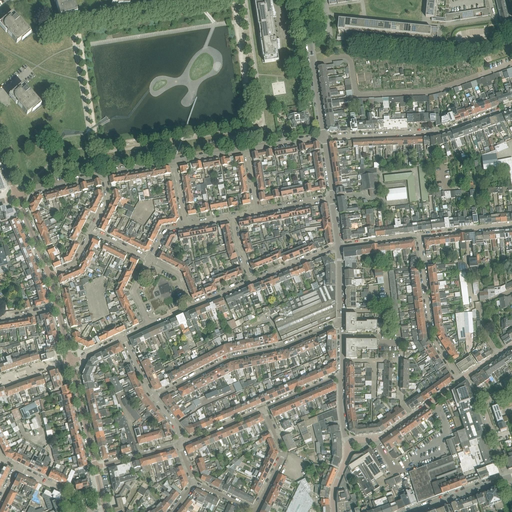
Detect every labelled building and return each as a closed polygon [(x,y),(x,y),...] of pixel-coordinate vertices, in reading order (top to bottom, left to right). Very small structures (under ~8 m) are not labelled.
[(53,0),(55,3),(55,2),(60,16),(65,15),(66,14),(65,14),(65,13),(76,11),(77,11),(76,10),(73,0),(53,0)] [(279,61),(278,52),(278,50),(280,50),(280,39),(276,40),(274,28),(273,17),(276,17),(271,0),(253,0),(258,31),(263,63),(265,63),(279,61)] [(496,0),(499,10),(506,8),(504,0),(496,0)] [(489,8),(486,9),(467,11),(468,19),(476,18),(476,17),(476,13),(482,12),(482,16),(482,17),(491,16),(489,8)] [(509,20),(506,8),(499,10),(498,10),(501,22),(509,20),(509,21),(509,20)] [(446,22),(445,18),(436,17),(437,12),(426,11),(426,16),(425,16),(425,17),(426,17),(432,18),(432,19),(432,21),(446,22)] [(445,15),(445,18),(446,22),(454,21),(454,20),(454,17),(460,16),(460,20),(468,19),(467,11),(453,14),(448,14),(445,15)] [(8,16),(4,19),(0,22),(0,26),(6,33),(7,32),(16,43),(21,39),(20,38),(29,32),(30,32),(29,31),(19,20),(16,17),(17,17),(12,12),(8,16)] [(438,28),(431,27),(430,39),(429,46),(429,49),(436,50),(437,41),(436,41),(436,42),(433,41),(433,35),(437,35),(438,35),(438,28)] [(333,64),(318,67),(319,73),(327,72),(326,69),(333,68),(332,68),(334,67),(337,67),(340,67),(339,64),(339,61),(333,62),(333,64)] [(10,94),(9,96),(16,104),(17,104),(27,115),(31,111),(31,110),(30,110),(39,104),(40,103),(39,102),(29,91),(29,92),(26,89),(27,88),(25,86),(23,83),(10,94)] [(497,98),(500,106),(504,104),(503,101),(502,101),(502,100),(501,97),(499,90),(497,84),(494,85),(496,93),(497,93),(497,94),(496,94),(497,98)] [(499,90),(501,97),(502,100),(502,101),(503,101),(504,104),(508,103),(509,103),(509,102),(506,95),(505,95),(503,96),(502,93),(503,93),(502,89),(499,90)] [(493,91),(490,93),(493,99),(492,100),(494,104),(495,104),(496,107),(500,106),(497,98),(495,99),(494,96),(495,95),(493,91)] [(490,92),(486,94),(487,97),(491,109),(496,107),(495,104),(494,104),(492,100),(493,99),(490,93),(490,92)] [(480,100),(478,101),(479,104),(478,105),(481,112),(487,110),(481,94),(481,93),(478,94),(480,100)] [(487,110),(491,109),(487,97),(486,98),(484,93),(481,94),(487,110)] [(324,106),(348,102),(353,101),(353,99),(352,96),(347,97),(347,100),(344,100),(331,101),(331,99),(323,100),(324,106)] [(469,117),(473,115),(470,107),(468,108),(467,105),(468,105),(466,101),(465,98),(462,99),(463,102),(469,117)] [(474,106),(472,99),(471,98),(469,99),(470,103),(469,104),(470,107),(473,115),(477,114),(476,110),(475,110),(474,106)] [(475,98),(472,99),(474,106),(475,110),(476,110),(477,114),(481,112),(478,105),(477,101),(476,101),(475,98)] [(456,100),(454,101),(456,107),(458,112),(457,112),(459,116),(460,116),(461,119),(464,118),(460,107),(459,108),(456,100)] [(348,102),(324,106),(324,111),(333,110),(332,107),(349,105),(348,102)] [(447,108),(449,115),(447,115),(450,123),(455,121),(451,109),(449,105),(448,106),(447,106),(447,107),(447,108)] [(367,130),(365,122),(363,107),(358,108),(360,117),(361,116),(362,123),(356,123),(358,131),(367,130)] [(456,107),(451,109),(455,121),(461,119),(460,116),(459,116),(457,112),(458,112),(456,107)] [(508,112),(502,114),(507,123),(511,121),(508,112)] [(302,114),(299,114),(301,123),(305,122),(306,126),(310,126),(309,122),(309,121),(308,115),(306,115),(306,113),(302,113),(302,114)] [(343,114),(325,116),(326,122),(334,121),(334,120),(338,120),(339,119),(338,117),(343,117),(343,116),(345,116),(345,113),(344,114),(343,114)] [(369,122),(365,122),(367,130),(374,130),(371,113),(368,113),(369,122)] [(288,115),(288,119),(291,119),(292,124),(293,128),(297,128),(296,123),(301,123),(299,114),(296,115),(296,114),(288,115)] [(501,114),(497,116),(500,123),(502,127),(504,132),(505,131),(506,133),(508,132),(507,130),(503,123),(505,122),(501,114)] [(450,123),(447,115),(441,117),(442,125),(448,124),(450,123)] [(493,117),(496,125),(497,127),(497,126),(500,133),(503,132),(501,128),(502,127),(500,123),(497,116),(496,116),(493,117)] [(493,117),(489,119),(492,127),(494,130),(496,135),(498,134),(495,127),(497,127),(496,125),(493,117)] [(489,119),(484,120),(487,129),(490,135),(492,134),(491,131),(494,130),(492,127),(489,119)] [(480,122),(479,122),(482,130),(483,130),(485,129),(488,137),(490,136),(490,135),(487,129),(484,120),(480,122)] [(479,122),(475,124),(480,139),(481,141),(484,140),(483,138),(480,131),(482,130),(479,122)] [(475,124),(471,125),(474,133),(475,133),(478,139),(480,139),(475,124)] [(467,127),(466,127),(469,135),(470,135),(471,134),(475,146),(476,145),(478,145),(474,133),(471,125),(467,127)] [(466,127),(461,129),(464,137),(468,147),(470,146),(468,143),(469,143),(467,136),(469,135),(466,127)] [(460,129),(456,131),(462,146),(465,145),(462,138),(464,137),(461,129),(460,129)] [(452,132),(458,148),(462,146),(456,131),(455,131),(452,132)] [(446,134),(449,142),(450,142),(452,141),(453,145),(452,146),(454,150),(455,150),(458,149),(457,148),(455,140),(452,132),(446,134)] [(442,135),(441,135),(444,144),(447,152),(450,151),(447,143),(449,142),(446,134),(442,135)] [(438,141),(436,142),(437,146),(438,146),(440,146),(444,144),(441,135),(436,136),(438,141)] [(434,136),(430,137),(431,149),(437,146),(436,142),(438,141),(436,136),(435,136),(434,136)] [(309,144),(310,148),(310,151),(320,149),(319,143),(309,144)] [(302,155),(302,152),(306,152),(306,149),(310,148),(309,144),(299,146),(301,152),(299,153),(300,155),(302,155)] [(280,149),(275,150),(276,157),(280,156),(281,158),(280,159),(281,167),(283,167),(280,149)] [(272,150),(262,152),(263,156),(267,155),(267,158),(272,157),(273,161),(275,160),(274,157),(273,157),(272,151),(272,150)] [(497,160),(496,154),(495,151),(491,152),(486,154),(482,155),(482,156),(484,170),(497,167),(499,167),(497,161),(497,160)] [(262,152),(252,153),(253,155),(253,160),(254,164),(261,163),(261,159),(259,159),(258,156),(263,156),(262,152)] [(239,164),(244,163),(243,155),(235,156),(236,161),(238,161),(239,164)] [(230,157),(221,158),(222,166),(228,165),(227,163),(231,162),(233,163),(232,157),(230,157)] [(41,158),(36,163),(41,168),(46,164),(41,158)] [(192,163),(190,164),(192,175),(194,175),(193,169),(193,168),(197,168),(197,170),(202,169),(201,162),(192,163)] [(188,169),(187,164),(180,165),(181,174),(187,173),(186,169),(188,169)] [(170,167),(163,168),(164,175),(171,174),(170,169),(170,167)] [(163,168),(156,169),(157,176),(163,175),(163,176),(164,176),(164,175),(163,168)] [(129,174),(124,175),(125,182),(128,182),(129,183),(130,190),(132,190),(131,186),(129,174)] [(362,186),(363,191),(369,190),(375,189),(373,174),(364,175),(360,176),(361,180),(362,186)] [(110,177),(111,184),(117,183),(117,184),(118,184),(117,176),(110,177)] [(100,179),(90,182),(91,186),(96,185),(96,187),(102,186),(100,179)] [(320,186),(315,187),(316,191),(326,189),(324,179),(321,180),(322,182),(319,183),(320,186)] [(298,181),(296,181),(298,194),(304,193),(303,186),(302,186),(299,186),(298,181)] [(306,182),(303,183),(304,186),(305,186),(306,193),(316,191),(315,187),(311,188),(311,185),(306,185),(306,182)] [(196,185),(184,187),(185,193),(192,191),(192,188),(196,187),(197,191),(202,190),(201,184),(196,185)] [(74,194),(82,192),(81,188),(80,185),(78,186),(78,185),(72,186),(74,194)] [(273,194),(269,195),(270,200),(279,198),(278,191),(279,191),(279,187),(276,188),(277,191),(274,192),(273,192),(273,194)] [(63,197),(67,196),(68,198),(68,200),(70,200),(67,188),(64,188),(63,189),(61,189),(63,197)] [(162,191),(162,193),(165,193),(165,192),(167,192),(167,196),(168,197),(175,196),(175,195),(174,189),(167,190),(162,191)] [(266,190),(258,191),(260,201),(270,200),(269,195),(265,196),(264,193),(267,193),(266,193),(269,192),(268,189),(266,190)] [(119,190),(112,191),(114,198),(120,197),(121,197),(121,196),(120,196),(119,190)] [(55,191),(50,192),(52,200),(55,199),(57,203),(59,203),(55,191)] [(92,200),(93,200),(100,204),(103,197),(102,191),(95,192),(96,196),(94,198),(93,198),(92,200)] [(32,201),(32,202),(39,205),(39,204),(42,199),(43,199),(42,196),(41,196),(40,195),(36,196),(35,198),(34,198),(32,201)] [(242,199),(243,205),(250,203),(249,195),(244,196),(244,199),(242,199)] [(162,199),(153,201),(154,206),(169,204),(176,203),(175,197),(175,196),(168,197),(168,198),(169,203),(168,203),(168,202),(164,202),(162,203),(162,199)] [(223,201),(222,199),(222,196),(220,196),(222,209),(228,208),(226,200),(223,201)] [(112,201),(112,203),(118,206),(122,208),(123,206),(121,205),(121,204),(119,203),(121,199),(121,197),(120,197),(114,198),(114,199),(112,201)] [(233,199),(228,200),(230,207),(238,206),(237,200),(233,201),(233,199)] [(93,200),(92,203),(90,202),(87,201),(87,203),(98,209),(100,204),(93,200)] [(31,202),(30,205),(31,206),(30,208),(32,212),(33,212),(33,213),(37,212),(36,211),(39,206),(39,205),(32,202),(31,202)] [(95,214),(98,209),(87,203),(86,205),(88,206),(90,207),(88,210),(91,211),(95,214)] [(112,203),(108,209),(116,213),(116,212),(115,211),(118,206),(112,203)] [(170,209),(169,210),(169,211),(171,210),(172,211),(178,210),(176,203),(169,204),(170,209)] [(347,203),(338,204),(339,208),(340,214),(341,213),(358,211),(358,207),(358,206),(347,207),(347,203)] [(200,207),(201,213),(209,211),(208,204),(203,204),(203,207),(200,207)] [(328,204),(321,205),(322,209),(321,209),(321,212),(329,211),(328,204)] [(125,205),(124,209),(128,211),(133,213),(135,209),(125,205)] [(83,210),(81,213),(88,216),(91,211),(88,210),(84,208),(80,206),(79,208),(81,209),(83,210)] [(192,206),(187,207),(189,215),(196,214),(195,208),(193,209),(192,206)] [(2,215),(0,215),(0,221),(17,217),(14,210),(12,210),(9,210),(9,209),(5,209),(5,207),(0,208),(2,215)] [(309,207),(302,209),(304,216),(307,216),(307,215),(311,214),(309,207)] [(108,209),(105,216),(111,219),(111,218),(114,213),(115,214),(116,213),(108,209)] [(485,224),(492,224),(491,216),(486,216),(485,209),(483,210),(485,224)] [(41,212),(33,215),(35,220),(42,217),(41,214),(42,213),(45,212),(44,210),(41,212)] [(179,218),(178,210),(172,211),(172,214),(171,216),(178,220),(179,218)] [(366,211),(362,211),(363,219),(366,218),(367,222),(367,225),(367,228),(374,228),(373,218),(373,210),(366,211)] [(86,221),(88,216),(81,213),(80,217),(78,216),(78,215),(76,214),(75,215),(86,221)] [(161,214),(159,214),(159,218),(161,218),(162,225),(167,224),(166,218),(166,217),(161,218),(161,214)] [(76,223),(83,227),(86,221),(75,215),(74,217),(76,219),(78,219),(76,223)] [(105,216),(102,223),(109,226),(109,225),(108,225),(111,219),(105,216)] [(170,217),(166,218),(167,224),(176,223),(178,220),(171,216),(170,217)] [(155,217),(153,221),(156,222),(154,226),(160,229),(162,225),(161,218),(159,218),(158,218),(158,219),(155,217)] [(260,217),(253,218),(254,225),(258,224),(258,225),(261,225),(261,224),(260,217)] [(113,228),(110,235),(115,237),(121,226),(123,222),(124,219),(123,218),(121,221),(119,225),(117,228),(116,229),(113,228)] [(253,218),(246,219),(247,227),(251,226),(250,226),(254,225),(253,218)] [(19,223),(17,219),(9,221),(10,223),(4,226),(5,229),(19,223)] [(244,228),(247,227),(246,219),(239,221),(240,227),(244,227),(244,228)] [(39,231),(46,228),(51,226),(49,220),(48,221),(37,225),(39,231)] [(5,229),(2,230),(4,233),(13,229),(13,231),(21,228),(21,227),(20,225),(19,223),(5,229)] [(80,233),(83,228),(83,227),(76,223),(76,224),(74,227),(72,227),(70,225),(69,227),(80,233)] [(109,226),(102,223),(98,229),(105,232),(107,227),(108,227),(109,226)] [(223,235),(223,236),(231,235),(229,223),(220,224),(222,229),(223,229),(224,235),(223,235)] [(121,240),(124,233),(120,231),(121,229),(122,227),(121,226),(115,237),(121,240)] [(124,233),(121,240),(127,243),(132,232),(134,228),(131,226),(129,230),(128,229),(125,234),(124,233)] [(157,236),(160,229),(154,226),(151,232),(150,231),(149,232),(157,236)] [(70,230),(72,231),(71,234),(78,238),(80,233),(69,227),(68,229),(70,230)] [(14,233),(9,235),(10,238),(23,233),(22,232),(21,229),(21,228),(13,231),(14,233)] [(46,228),(39,231),(40,231),(40,232),(41,235),(42,236),(53,232),(52,230),(50,231),(50,232),(48,233),(46,228)] [(374,228),(367,228),(362,229),(363,235),(368,234),(368,238),(375,237),(374,228)] [(324,235),(325,238),(333,237),(332,230),(325,231),(326,234),(324,235)] [(53,232),(42,236),(44,242),(51,239),(49,235),(54,234),(53,232)] [(132,232),(127,243),(132,246),(135,239),(132,237),(134,234),(134,233),(132,232)] [(157,236),(149,232),(149,233),(150,233),(147,239),(153,242),(157,236)] [(23,233),(10,238),(11,241),(13,240),(14,242),(25,238),(23,233)] [(169,234),(166,240),(172,243),(172,242),(174,239),(176,238),(175,233),(169,234)] [(468,234),(467,234),(468,241),(472,241),(474,254),(477,254),(476,250),(477,249),(476,246),(476,241),(475,233),(468,234)] [(483,233),(475,233),(476,241),(476,246),(484,246),(483,233)] [(459,235),(460,247),(461,256),(461,257),(465,257),(465,255),(467,255),(466,241),(468,241),(467,234),(465,234),(459,235)] [(225,238),(226,243),(233,242),(231,235),(223,236),(224,238),(225,238)] [(250,238),(242,240),(244,247),(252,245),(251,241),(256,239),(255,237),(250,238)] [(325,238),(314,240),(315,242),(318,242),(318,243),(323,242),(323,241),(327,241),(327,245),(329,245),(334,244),(333,237),(325,238)] [(25,239),(25,238),(14,242),(15,245),(13,245),(14,248),(18,247),(27,243),(26,241),(25,239)] [(94,238),(90,246),(93,248),(95,244),(98,246),(101,241),(94,238)] [(50,247),(54,246),(51,239),(44,242),(46,247),(50,245),(50,247)] [(132,246),(138,249),(141,244),(141,242),(135,239),(132,246)] [(166,240),(163,246),(169,249),(171,245),(172,245),(173,243),(172,242),(172,243),(166,240)] [(75,242),(73,241),(71,244),(69,244),(67,242),(66,244),(77,250),(78,248),(79,245),(80,245),(75,242)] [(142,244),(141,244),(138,249),(145,252),(149,251),(153,244),(147,241),(146,243),(142,244)] [(302,241),(300,242),(305,254),(310,252),(306,242),(306,241),(303,243),(302,241)] [(309,241),(306,242),(310,252),(316,249),(314,243),(310,244),(309,241)] [(226,243),(227,250),(228,252),(234,250),(234,249),(233,242),(226,243)] [(69,248),(68,251),(75,255),(77,250),(66,244),(65,246),(68,247),(69,248)] [(105,244),(102,250),(105,252),(103,256),(105,257),(111,246),(105,244)] [(252,245),(244,247),(246,253),(253,251),(258,250),(259,250),(258,247),(253,249),(252,245)] [(372,254),(373,262),(379,262),(378,253),(381,252),(380,245),(371,246),(372,254)] [(92,252),(93,248),(90,246),(86,254),(90,256),(92,257),(94,253),(92,252)] [(111,246),(105,257),(107,258),(108,255),(109,254),(112,255),(114,252),(116,253),(117,249),(116,249),(111,246)] [(292,246),(290,247),(295,258),(300,256),(297,249),(293,251),(292,249),(293,248),(292,246)] [(54,247),(47,250),(51,259),(55,257),(53,253),(56,252),(54,247)] [(29,248),(21,251),(22,253),(15,256),(16,259),(18,258),(31,253),(29,248)] [(272,254),(270,255),(270,256),(273,262),(278,260),(273,248),(270,249),(272,254)] [(283,258),(282,256),(280,251),(277,252),(275,248),(273,248),(278,260),(283,258)] [(343,257),(357,255),(356,248),(343,249),(343,257)] [(114,252),(112,255),(113,256),(114,256),(117,258),(115,262),(117,263),(122,252),(120,251),(118,250),(117,249),(116,253),(114,252)] [(282,249),(280,250),(280,251),(282,256),(283,258),(285,262),(290,260),(287,253),(284,254),(282,249)] [(228,252),(228,253),(231,260),(237,257),(235,251),(234,250),(228,252)] [(61,254),(65,264),(72,261),(75,255),(68,251),(67,251),(66,253),(67,253),(66,255),(63,256),(62,254),(61,254)] [(162,253),(162,252),(160,251),(157,258),(163,261),(166,255),(162,253)] [(122,252),(117,263),(119,264),(121,260),(124,261),(127,254),(122,252)] [(16,259),(17,262),(21,260),(21,262),(25,260),(33,257),(32,254),(31,253),(18,258),(16,259)] [(93,257),(92,257),(90,256),(86,254),(85,256),(84,258),(83,259),(95,265),(96,263),(93,262),(91,261),(93,257)] [(166,255),(163,261),(169,264),(173,257),(171,256),(170,257),(166,255)] [(273,262),(270,256),(270,255),(267,257),(266,256),(263,257),(266,264),(273,262)] [(357,257),(357,255),(343,257),(344,261),(345,261),(345,271),(354,270),(357,270),(357,262),(356,257),(357,257)] [(326,256),(315,261),(316,263),(323,261),(325,265),(325,267),(326,266),(334,264),(334,263),(335,263),(335,262),(326,256)] [(21,262),(22,264),(21,264),(22,267),(35,262),(33,257),(25,260),(21,262)] [(55,257),(51,259),(55,268),(61,265),(59,260),(56,261),(55,257)] [(139,260),(132,257),(130,262),(133,263),(131,267),(134,269),(139,260)] [(173,257),(169,264),(175,267),(178,261),(174,259),(175,258),(173,257)] [(266,264),(263,257),(260,258),(260,259),(257,261),(260,267),(266,264)] [(411,268),(418,267),(417,258),(411,259),(411,260),(410,261),(411,268)] [(477,258),(469,259),(470,267),(478,267),(477,258)] [(83,259),(81,264),(87,267),(88,268),(89,264),(94,267),(95,265),(83,259)] [(181,270),(182,271),(187,267),(186,265),(178,261),(175,267),(181,270)] [(253,270),(260,267),(257,261),(254,262),(253,261),(250,262),(253,270)] [(35,262),(22,267),(24,272),(37,267),(37,266),(36,264),(35,262)] [(312,271),(311,268),(309,263),(303,266),(308,279),(311,278),(309,272),(310,272),(312,271)] [(462,263),(458,263),(458,268),(459,273),(465,272),(468,272),(467,265),(462,263)] [(85,272),(87,267),(81,264),(79,268),(82,275),(83,275),(84,276),(86,273),(85,272)] [(306,280),(308,279),(303,266),(298,267),(301,275),(303,274),(306,280)] [(37,267),(24,272),(26,277),(39,272),(37,267)] [(134,269),(131,267),(129,271),(126,270),(124,275),(130,278),(134,269)] [(185,278),(191,275),(189,268),(187,267),(182,271),(182,272),(183,272),(185,278)] [(301,275),(298,267),(293,269),(298,283),(301,282),(299,276),(301,275)] [(81,276),(82,275),(79,268),(72,271),(75,278),(75,277),(81,275),(81,276)] [(223,268),(220,269),(222,274),(225,281),(230,279),(228,273),(228,272),(225,273),(223,268)] [(244,274),(241,268),(234,270),(237,277),(244,274)] [(293,269),(289,271),(291,279),(293,278),(296,284),(298,283),(293,269)] [(218,270),(216,271),(220,283),(225,281),(222,274),(220,275),(218,270)] [(230,279),(237,277),(234,270),(228,273),(230,279)] [(383,277),(382,272),(382,270),(374,271),(375,278),(377,278),(383,277)] [(72,271),(65,274),(68,281),(69,281),(69,280),(75,278),(72,271)] [(289,271),(283,274),(290,289),(292,288),(289,280),(291,279),(289,271)] [(119,272),(117,277),(128,283),(130,278),(124,275),(119,272)] [(67,282),(68,281),(65,274),(58,277),(60,284),(67,281),(67,282)] [(279,275),(278,276),(281,283),(282,283),(283,282),(287,290),(290,289),(283,274),(279,275)] [(191,275),(185,278),(187,285),(200,280),(199,278),(193,280),(191,275)] [(28,282),(29,284),(30,286),(34,284),(35,284),(35,285),(43,283),(41,278),(41,277),(33,280),(28,282)] [(79,282),(77,283),(79,286),(83,285),(89,282),(87,277),(81,280),(81,282),(79,283),(79,282)] [(117,277),(116,279),(118,280),(119,279),(120,280),(118,284),(125,287),(128,283),(117,277)] [(209,279),(207,280),(212,292),(217,290),(215,285),(214,283),(212,278),(209,279)] [(269,279),(268,280),(271,287),(272,287),(274,286),(276,292),(278,296),(281,295),(280,294),(279,291),(273,278),(272,278),(270,279),(269,279)] [(200,280),(187,285),(190,291),(196,289),(195,284),(201,282),(200,280)] [(266,280),(264,281),(269,295),(272,293),(270,290),(272,289),(271,287),(268,280),(266,280)] [(260,283),(259,283),(262,291),(264,290),(267,296),(269,295),(264,281),(262,282),(260,283)] [(158,285),(162,299),(173,295),(169,282),(158,285)] [(31,292),(45,289),(43,283),(35,285),(36,287),(31,289),(31,292)] [(262,291),(259,283),(258,284),(253,286),(256,293),(260,302),(263,301),(259,292),(261,291),(262,291)] [(119,284),(115,292),(117,294),(123,291),(125,287),(118,284),(119,284)] [(253,286),(248,288),(250,295),(254,306),(260,304),(260,302),(256,293),(253,286)] [(324,287),(322,288),(320,289),(313,291),(308,293),(304,295),(299,298),(294,300),(289,302),(284,304),(279,306),(275,308),(269,310),(268,307),(262,309),(263,310),(264,313),(265,315),(270,313),(271,315),(280,311),(282,316),(277,318),(274,321),(283,341),(331,320),(335,318),(336,319),(336,301),(333,294),(335,293),(335,286),(326,286),(324,287)] [(247,288),(242,290),(247,303),(247,304),(249,308),(251,307),(249,302),(247,296),(250,295),(248,288),(247,288)] [(23,289),(20,290),(21,296),(25,309),(30,308),(28,301),(27,297),(25,297),(24,295),(23,289)] [(193,299),(205,294),(203,289),(197,291),(196,289),(190,291),(193,299)] [(247,304),(242,290),(238,292),(241,299),(242,299),(244,305),(247,304)] [(118,298),(114,300),(115,302),(126,296),(123,291),(117,294),(118,298)] [(234,294),(233,294),(234,297),(235,297),(236,300),(240,310),(243,309),(242,306),(239,300),(241,299),(238,292),(234,294)] [(75,293),(63,296),(64,301),(72,299),(71,296),(76,295),(75,293)] [(31,303),(34,302),(47,299),(46,294),(38,296),(38,298),(30,300),(31,303)] [(233,294),(229,296),(232,303),(233,307),(234,309),(235,312),(239,310),(236,301),(235,301),(236,300),(235,297),(234,297),(233,294)] [(116,305),(116,303),(120,301),(121,305),(128,301),(126,296),(115,302),(112,303),(108,305),(109,308),(116,305)] [(229,296),(225,297),(230,311),(234,309),(233,307),(232,303),(229,296)] [(509,297),(508,297),(499,298),(501,309),(510,308),(509,303),(510,303),(509,297)] [(218,300),(224,316),(225,318),(228,317),(226,313),(228,312),(222,298),(218,300)] [(213,302),(216,309),(219,308),(220,311),(218,312),(220,317),(222,316),(224,316),(218,300),(213,302)] [(66,306),(67,312),(74,310),(73,307),(82,305),(83,306),(88,304),(87,301),(78,304),(66,306)] [(119,311),(130,306),(128,301),(121,305),(123,307),(121,308),(119,309),(117,306),(109,310),(110,313),(116,313),(119,311)] [(215,309),(216,309),(213,302),(208,304),(215,319),(215,321),(218,320),(216,316),(217,315),(215,309)] [(208,304),(204,306),(207,313),(209,312),(212,320),(215,319),(208,304)] [(126,314),(133,311),(130,306),(119,311),(120,313),(122,312),(124,311),(126,314)] [(206,313),(207,313),(204,306),(199,308),(204,321),(207,326),(209,326),(204,314),(206,313)] [(195,309),(194,310),(198,317),(200,316),(202,322),(204,321),(199,308),(195,309)] [(79,309),(74,310),(67,312),(68,317),(75,315),(75,312),(79,311),(79,309)] [(197,317),(198,317),(194,310),(189,312),(193,321),(195,326),(200,339),(203,338),(198,325),(196,322),(198,321),(197,318),(197,317)] [(133,311),(126,314),(128,317),(127,317),(128,321),(136,317),(133,311)] [(193,321),(189,312),(184,314),(189,326),(190,331),(191,333),(196,332),(195,329),(194,327),(192,326),(191,322),(193,321)] [(38,323),(52,319),(51,315),(51,313),(50,314),(36,317),(38,323)] [(461,339),(463,339),(465,339),(465,333),(464,313),(455,314),(459,340),(461,339)] [(474,332),(472,318),(472,313),(464,313),(465,333),(474,332)] [(187,327),(189,326),(184,314),(176,318),(180,327),(184,337),(188,335),(187,333),(189,332),(187,327)] [(357,314),(347,314),(346,314),(346,330),(345,330),(345,333),(346,333),(346,334),(348,334),(348,333),(357,333),(357,331),(377,331),(377,333),(377,322),(377,321),(357,321),(357,314)] [(128,321),(130,324),(131,323),(133,327),(139,324),(136,317),(128,321)] [(176,318),(170,321),(173,328),(174,331),(175,332),(179,330),(178,328),(180,327),(176,318)] [(504,337),(501,339),(505,345),(511,341),(506,332),(505,330),(507,329),(507,328),(510,326),(511,325),(511,320),(507,321),(507,318),(506,319),(503,320),(502,321),(502,330),(503,336),(504,337)] [(29,319),(25,319),(25,324),(26,327),(26,330),(29,329),(29,332),(31,332),(32,336),(32,337),(34,337),(32,331),(29,319)] [(38,323),(36,323),(37,325),(41,324),(41,325),(45,324),(46,327),(54,325),(52,319),(38,323)] [(81,319),(69,322),(71,328),(81,325),(82,325),(81,322),(82,321),(81,319)] [(230,331),(237,327),(235,322),(234,320),(227,322),(230,330),(230,331)] [(174,331),(171,332),(170,329),(173,328),(170,321),(164,323),(171,338),(177,336),(175,332),(174,331)] [(114,335),(120,333),(116,326),(114,322),(112,323),(113,325),(114,325),(115,327),(111,329),(114,335)] [(164,323),(160,325),(163,333),(165,332),(168,339),(171,338),(164,323)] [(120,333),(126,330),(123,324),(117,326),(117,325),(116,326),(120,333)] [(46,327),(44,328),(45,331),(46,331),(47,335),(56,333),(54,325),(46,327)] [(163,333),(160,325),(154,328),(157,335),(161,343),(163,349),(166,348),(163,341),(160,334),(162,333),(163,333)] [(268,330),(267,325),(265,326),(265,327),(266,330),(269,344),(273,344),(272,335),(270,336),(268,330)] [(107,339),(112,336),(114,335),(111,329),(109,329),(106,331),(104,327),(102,328),(104,332),(107,339)] [(157,336),(157,335),(154,328),(153,328),(148,331),(156,350),(159,349),(157,345),(158,344),(154,337),(157,336)] [(265,345),(263,337),(261,337),(260,331),(259,328),(256,328),(257,332),(260,346),(265,345)] [(148,331),(142,333),(145,341),(148,339),(154,351),(156,350),(148,331)] [(333,331),(316,338),(318,341),(321,339),(327,336),(336,336),(336,331),(333,331)] [(107,339),(104,332),(103,332),(103,333),(98,336),(101,342),(107,339)] [(229,344),(225,345),(229,353),(231,353),(234,352),(231,338),(230,334),(230,332),(229,332),(227,334),(229,344)] [(47,335),(45,335),(46,341),(57,339),(56,333),(47,335)] [(74,341),(78,342),(78,343),(81,337),(80,337),(79,333),(72,334),(74,341)] [(148,353),(146,349),(147,348),(143,341),(145,341),(142,333),(138,335),(144,349),(146,352),(146,353),(148,353)] [(230,334),(231,338),(234,352),(238,351),(237,343),(236,343),(235,343),(234,337),(233,337),(232,334),(230,334)] [(144,353),(146,352),(144,349),(138,335),(134,337),(137,344),(139,343),(142,350),(144,353)] [(87,340),(81,337),(78,343),(85,346),(87,340)] [(130,339),(136,353),(139,352),(137,349),(139,348),(137,344),(134,337),(130,339)] [(216,339),(218,342),(224,355),(228,353),(224,346),(223,346),(220,341),(221,340),(220,338),(220,337),(219,337),(219,338),(216,339)] [(448,338),(447,337),(440,341),(444,346),(452,341),(450,337),(448,338)] [(87,340),(85,346),(89,348),(95,345),(92,338),(87,340)] [(319,353),(320,356),(323,355),(316,338),(311,340),(315,348),(316,347),(319,353)] [(57,339),(46,341),(46,344),(47,347),(52,346),(57,345),(58,343),(57,339)] [(224,355),(218,342),(216,339),(214,340),(215,343),(218,349),(216,350),(220,357),(224,355)] [(346,359),(357,359),(357,350),(377,350),(377,340),(357,340),(348,340),(348,339),(346,339),(346,340),(345,340),(345,342),(346,342),(346,359)] [(307,342),(313,355),(314,359),(317,357),(316,354),(313,348),(315,348),(311,340),(307,342)] [(420,352),(424,349),(431,345),(428,340),(420,341),(410,343),(412,346),(415,344),(420,352)] [(212,341),(208,343),(209,346),(216,359),(220,357),(216,350),(215,350),(212,345),(213,344),(212,341)] [(455,344),(452,341),(444,346),(446,350),(453,346),(455,344)] [(308,351),(310,356),(311,357),(309,358),(310,360),(314,359),(313,355),(307,342),(303,344),(306,351),(308,351)] [(485,342),(481,345),(481,347),(483,351),(487,357),(492,354),(493,351),(492,349),(490,350),(485,342)] [(121,343),(116,346),(120,354),(122,353),(125,361),(123,362),(124,363),(125,365),(130,363),(121,343)] [(30,345),(31,348),(35,361),(39,360),(37,352),(35,353),(34,347),(33,344),(30,345)] [(188,344),(181,347),(183,349),(185,354),(187,353),(191,351),(189,348),(188,344)] [(303,344),(299,345),(305,358),(307,357),(305,352),(306,351),(303,344)] [(299,345),(295,347),(298,355),(300,358),(301,357),(302,360),(305,359),(305,358),(299,345)] [(433,348),(431,345),(424,349),(425,350),(420,354),(422,356),(433,348)] [(476,348),(477,349),(484,360),(487,357),(483,351),(481,347),(481,345),(476,348)] [(112,348),(118,361),(119,362),(122,361),(119,355),(120,354),(116,346),(112,348)] [(209,346),(207,348),(210,353),(208,354),(212,361),(216,359),(209,346)] [(449,355),(456,351),(453,346),(446,350),(449,355)] [(44,355),(53,353),(52,347),(44,349),(45,352),(43,352),(44,355)] [(295,347),(291,349),(296,362),(298,361),(299,361),(297,356),(298,355),(295,347)] [(107,350),(110,358),(112,361),(115,359),(116,362),(118,361),(112,348),(107,350)] [(428,354),(429,356),(435,352),(433,348),(422,356),(423,358),(428,354)] [(204,349),(202,351),(208,364),(212,361),(208,354),(207,355),(204,349)] [(286,351),(288,359),(292,358),(294,363),(294,364),(290,366),(290,368),(298,365),(291,349),(286,351)] [(478,363),(484,360),(477,349),(473,352),(472,354),(478,363)] [(31,362),(28,355),(27,356),(25,350),(22,351),(27,364),(31,362)] [(112,361),(110,358),(107,350),(101,353),(104,361),(107,359),(111,366),(114,365),(112,361)] [(336,350),(329,353),(328,354),(329,356),(325,358),(327,361),(330,359),(332,359),(336,359),(336,350)] [(193,351),(192,352),(193,355),(200,368),(204,366),(200,358),(199,359),(196,353),(195,354),(193,351)] [(202,357),(200,358),(204,366),(208,364),(202,351),(199,352),(202,357)] [(456,351),(449,355),(453,361),(459,357),(456,351)] [(16,360),(18,367),(22,365),(20,358),(18,352),(14,354),(16,360)] [(425,361),(421,363),(422,365),(424,364),(427,363),(426,363),(438,355),(435,352),(429,356),(426,358),(427,359),(425,361)] [(54,357),(53,353),(44,355),(42,355),(40,356),(42,362),(45,361),(53,359),(54,357)] [(96,355),(95,356),(100,366),(103,365),(105,367),(107,366),(104,361),(101,353),(99,354),(96,355)] [(185,354),(183,355),(184,356),(185,359),(192,372),(196,370),(192,362),(190,363),(187,356),(188,355),(188,354),(187,353),(185,354)] [(14,354),(12,355),(9,355),(10,357),(14,368),(18,367),(16,360),(14,354)] [(138,357),(141,363),(155,357),(153,355),(150,356),(149,355),(146,356),(145,354),(138,357)] [(194,361),(192,362),(196,370),(200,368),(193,355),(191,356),(194,361)] [(440,359),(438,355),(426,363),(427,363),(424,364),(426,366),(428,365),(429,363),(431,365),(440,359)] [(509,363),(510,363),(505,355),(501,358),(509,371),(511,370),(508,364),(509,363)] [(101,367),(100,366),(95,356),(91,358),(88,364),(96,368),(96,367),(97,369),(101,367)] [(144,369),(152,365),(150,363),(157,360),(160,358),(159,356),(155,357),(141,363),(144,369)] [(475,365),(470,356),(465,359),(471,367),(472,366),(474,366),(475,365)] [(0,358),(5,371),(9,370),(5,358),(5,357),(0,358)] [(10,357),(5,358),(9,370),(14,368),(10,357)] [(260,381),(259,376),(258,371),(255,358),(251,359),(253,367),(254,366),(255,372),(256,372),(258,382),(260,381)] [(507,373),(509,371),(501,358),(496,361),(501,368),(503,367),(507,373)] [(185,359),(183,360),(186,366),(184,366),(188,374),(192,372),(185,359)] [(332,359),(330,359),(327,361),(332,373),(336,372),(336,370),(336,362),(332,364),(330,361),(332,360),(332,359)] [(429,368),(431,370),(442,362),(440,359),(431,365),(432,367),(429,368)] [(465,359),(461,362),(466,371),(468,370),(468,369),(471,367),(465,359)] [(184,376),(177,363),(176,360),(174,361),(175,364),(178,370),(176,371),(180,378),(184,376)] [(239,377),(241,376),(238,361),(231,363),(235,371),(237,370),(238,374),(239,377)] [(496,361),(492,364),(501,377),(503,375),(499,369),(501,368),(496,361)] [(180,362),(177,363),(184,376),(188,374),(184,366),(182,363),(181,364),(180,362)] [(431,370),(427,372),(429,374),(435,370),(436,372),(445,366),(442,362),(431,370)] [(465,372),(466,371),(461,362),(456,365),(462,373),(463,372),(465,372)] [(135,372),(130,363),(125,365),(126,367),(125,368),(128,374),(135,372)] [(152,365),(144,369),(146,374),(162,366),(163,365),(162,363),(159,364),(155,366),(155,364),(152,365)] [(321,363),(319,364),(324,377),(328,375),(325,368),(323,369),(321,363)] [(82,376),(96,377),(96,375),(93,374),(96,368),(88,364),(87,366),(86,366),(84,370),(85,370),(82,376)] [(226,366),(230,373),(232,372),(234,378),(235,379),(237,382),(238,381),(237,377),(230,364),(226,366)] [(318,371),(317,371),(320,379),(324,377),(319,364),(316,365),(318,371)] [(488,366),(487,367),(492,374),(494,373),(498,378),(501,377),(492,364),(488,366)] [(148,378),(156,374),(155,373),(160,370),(161,372),(164,370),(162,366),(146,374),(148,378)] [(168,368),(165,369),(168,375),(172,382),(176,380),(169,367),(169,366),(167,367),(168,368)] [(172,366),(169,367),(176,380),(180,378),(176,371),(175,371),(172,366)] [(233,379),(231,379),(229,374),(230,373),(226,366),(222,368),(231,384),(235,382),(233,379)] [(320,379),(317,371),(315,372),(313,367),(310,368),(316,380),(320,379)] [(487,367),(483,370),(489,379),(491,382),(494,381),(490,375),(492,374),(487,367)] [(218,370),(222,377),(224,377),(227,382),(228,385),(231,384),(222,368),(218,370)] [(446,377),(451,383),(454,381),(454,380),(447,369),(442,372),(446,377)] [(51,378),(59,376),(57,370),(49,372),(50,375),(44,377),(44,379),(47,378),(47,379),(51,378)] [(225,383),(224,383),(221,378),(222,377),(218,370),(214,372),(222,388),(226,386),(225,383)] [(302,371),(308,384),(312,382),(309,375),(307,376),(305,370),(302,371)] [(446,377),(445,378),(439,370),(437,372),(447,385),(451,383),(446,377)] [(485,382),(489,379),(483,370),(481,371),(481,373),(479,374),(485,382)] [(119,382),(120,383),(121,383),(123,382),(136,376),(135,372),(128,374),(127,374),(129,377),(124,380),(123,380),(119,382)] [(210,374),(214,381),(216,381),(219,386),(217,387),(218,388),(219,390),(222,388),(214,372),(210,374)] [(447,385),(437,372),(435,373),(441,381),(439,382),(444,388),(447,385)] [(148,378),(151,383),(163,376),(162,373),(157,376),(156,374),(148,378)] [(213,382),(214,381),(210,374),(207,376),(213,388),(216,387),(213,382)] [(284,376),(285,379),(290,391),(294,390),(291,382),(290,383),(287,378),(286,374),(283,375),(284,376)] [(297,374),(294,375),(297,380),(296,380),(299,388),(304,386),(300,378),(299,379),(297,374)] [(477,374),(474,376),(481,385),(485,382),(479,374),(478,374),(477,374)] [(163,376),(151,383),(153,387),(166,380),(164,377),(165,377),(164,375),(163,376)] [(293,375),(291,376),(293,382),(291,382),(294,390),(299,388),(296,380),(295,381),(293,375)] [(438,383),(433,375),(430,376),(441,390),(444,388),(439,382),(438,383)] [(52,382),(46,384),(47,386),(49,385),(61,382),(60,379),(59,376),(51,378),(52,382)] [(84,384),(93,382),(97,381),(96,377),(82,376),(84,384)] [(202,378),(206,385),(208,385),(210,390),(213,388),(207,376),(202,378)] [(441,390),(430,376),(428,378),(434,385),(433,387),(437,393),(441,390)] [(471,379),(477,387),(481,385),(474,376),(472,378),(471,379)] [(123,390),(120,384),(120,383),(119,382),(117,377),(113,378),(109,379),(111,382),(112,385),(113,388),(114,390),(115,394),(123,390)] [(38,378),(34,379),(36,387),(38,386),(40,393),(42,392),(38,378)] [(206,394),(209,393),(205,386),(206,385),(202,378),(199,380),(206,394)] [(166,380),(153,387),(154,390),(157,390),(168,385),(170,384),(168,380),(167,379),(166,380)] [(124,391),(128,389),(140,383),(138,380),(129,384),(129,386),(127,387),(124,389),(124,391)] [(195,382),(199,389),(200,389),(203,396),(206,394),(199,380),(195,382)] [(278,397),(275,389),(274,390),(269,380),(267,381),(268,383),(268,384),(269,386),(274,398),(278,397)] [(431,388),(425,380),(423,381),(434,395),(437,393),(433,387),(431,388)] [(29,381),(25,382),(28,390),(30,389),(32,395),(34,394),(29,381)] [(240,381),(234,384),(238,392),(243,390),(240,381)] [(277,381),(274,383),(277,389),(275,389),(278,397),(282,395),(277,382),(277,381)] [(279,381),(277,382),(282,395),(286,393),(283,386),(282,382),(280,383),(279,381)] [(423,381),(421,382),(427,391),(426,392),(430,398),(434,395),(423,381)] [(456,404),(474,399),(469,386),(470,386),(467,381),(452,392),(453,394),(454,396),(455,400),(456,404)] [(21,383),(26,397),(27,400),(29,399),(28,396),(26,390),(28,390),(25,382),(21,383)] [(62,387),(61,382),(49,385),(49,388),(53,387),(54,390),(61,388),(60,388),(62,387)] [(93,382),(84,384),(86,391),(94,389),(99,388),(105,387),(104,384),(97,385),(97,383),(94,384),(93,382)] [(201,397),(199,394),(197,390),(199,389),(195,382),(191,384),(197,395),(198,398),(201,397)] [(22,399),(24,398),(26,397),(21,383),(17,385),(20,393),(22,399)] [(259,384),(259,386),(261,389),(266,402),(270,400),(267,393),(265,394),(261,383),(259,384)] [(329,393),(336,390),(336,386),(334,383),(326,387),(329,393)] [(400,389),(400,392),(401,392),(404,390),(404,389),(410,389),(411,389),(411,386),(416,386),(416,384),(416,383),(409,383),(401,383),(400,389)] [(187,386),(191,394),(192,393),(194,396),(197,395),(191,384),(187,386)] [(274,398),(269,386),(268,384),(266,386),(266,387),(269,392),(267,393),(270,400),(274,398)] [(16,394),(18,400),(18,401),(21,400),(18,393),(20,393),(17,385),(13,387),(15,391),(16,394)] [(68,385),(62,387),(60,388),(61,388),(61,391),(57,392),(53,393),(53,396),(57,395),(59,395),(61,394),(70,392),(68,385)] [(190,401),(192,400),(189,394),(191,394),(187,386),(183,388),(190,401)] [(229,386),(205,396),(207,400),(218,395),(219,396),(231,391),(229,386)] [(14,402),(18,400),(16,394),(15,391),(13,387),(9,388),(10,392),(14,402)] [(136,392),(129,395),(130,397),(143,391),(142,387),(135,390),(136,392)] [(322,396),(323,396),(329,393),(326,387),(319,390),(322,396)] [(11,403),(12,404),(14,403),(14,402),(10,392),(9,388),(4,390),(7,395),(6,395),(7,397),(9,397),(11,403)] [(183,398),(184,397),(187,402),(190,401),(183,388),(179,390),(183,398)] [(252,389),(250,390),(252,393),(257,406),(262,404),(259,397),(256,398),(254,393),(252,389)] [(322,396),(319,390),(315,392),(321,406),(324,405),(320,397),(322,396)] [(138,396),(139,398),(145,395),(143,391),(130,397),(128,398),(129,400),(138,396)] [(70,394),(70,392),(61,394),(62,395),(59,396),(60,402),(71,399),(71,398),(71,396),(70,395),(70,394)] [(176,396),(175,392),(163,398),(162,400),(165,403),(172,399),(176,396)] [(321,406),(315,392),(311,393),(314,400),(315,399),(317,404),(319,407),(321,407),(321,406)] [(425,402),(430,398),(426,392),(420,396),(425,402)] [(101,393),(87,396),(88,402),(96,400),(96,399),(99,398),(98,396),(101,395),(101,393)] [(249,395),(251,400),(249,401),(252,408),(257,406),(252,393),(249,395)] [(314,401),(314,400),(311,393),(306,395),(313,411),(315,411),(313,407),(314,407),(312,401),(314,401)] [(328,401),(325,402),(327,404),(329,403),(336,400),(336,394),(328,397),(329,399),(327,400),(328,401)] [(420,405),(425,402),(420,396),(419,394),(415,397),(420,405)] [(146,395),(145,395),(139,398),(139,399),(141,401),(137,405),(138,406),(142,403),(148,398),(146,395)] [(167,407),(178,399),(181,398),(180,395),(173,400),(172,399),(165,403),(167,407)] [(241,395),(239,396),(242,404),(241,405),(244,411),(248,410),(242,398),(241,395)] [(313,411),(306,395),(302,397),(305,404),(307,404),(309,409),(310,408),(312,412),(313,411)] [(245,397),(242,398),(248,410),(252,408),(249,401),(247,402),(245,397)] [(305,415),(309,413),(308,411),(306,411),(306,410),(303,405),(305,404),(302,397),(298,399),(305,415)] [(415,397),(411,400),(416,408),(420,405),(415,397)] [(139,408),(141,410),(151,402),(148,398),(142,403),(144,405),(139,408)] [(167,407),(170,410),(177,405),(176,404),(182,400),(181,398),(178,399),(167,407)] [(236,415),(233,408),(231,409),(229,404),(226,398),(224,399),(226,405),(232,417),(236,415)] [(61,408),(65,407),(73,405),(72,402),(71,399),(60,402),(59,402),(61,408)] [(232,417),(226,405),(224,399),(222,400),(224,406),(226,411),(225,412),(228,418),(232,417)] [(298,399),(293,401),(296,408),(299,407),(301,412),(299,413),(301,417),(305,415),(298,399)] [(474,399),(456,404),(457,407),(459,411),(457,412),(458,416),(460,415),(477,409),(474,399)] [(23,408),(20,410),(21,413),(22,416),(24,419),(26,418),(27,419),(30,417),(30,416),(38,412),(36,407),(40,406),(40,405),(38,400),(34,402),(35,403),(24,408),(23,408)] [(237,400),(234,401),(240,413),(244,411),(241,405),(239,406),(237,400)] [(321,406),(321,407),(322,410),(323,409),(324,411),(329,409),(337,406),(336,400),(329,403),(327,404),(324,405),(321,406)] [(379,411),(383,408),(381,405),(377,400),(373,403),(377,408),(379,411)] [(413,411),(416,408),(411,400),(406,404),(412,410),(413,411)] [(230,403),(233,408),(236,415),(240,413),(234,401),(232,402),(230,403)] [(139,414),(142,411),(146,408),(148,409),(153,405),(151,402),(141,410),(139,411),(138,412),(139,414)] [(218,402),(216,403),(217,405),(218,406),(224,420),(228,418),(225,412),(223,412),(221,407),(218,402)] [(102,409),(101,407),(104,406),(106,405),(106,403),(103,403),(89,406),(91,411),(98,409),(102,409)] [(187,409),(176,417),(179,421),(187,415),(185,413),(190,409),(192,411),(197,408),(196,406),(194,403),(192,405),(186,409),(187,409)] [(289,403),(285,405),(288,412),(289,411),(292,417),(290,417),(291,419),(292,419),(295,417),(294,415),(289,403)] [(177,405),(170,410),(173,414),(184,407),(182,404),(178,407),(177,405)] [(63,414),(74,411),(73,405),(65,407),(65,410),(62,411),(63,414)] [(146,416),(156,408),(153,405),(148,409),(145,411),(147,413),(144,415),(144,416),(142,417),(143,418),(146,416)] [(285,405),(281,406),(286,418),(287,421),(290,420),(289,417),(288,417),(286,413),(288,412),(285,405)] [(173,414),(176,417),(187,409),(186,409),(184,406),(184,407),(173,414)] [(207,406),(205,407),(209,418),(208,419),(211,426),(215,424),(209,410),(208,409),(207,406)] [(217,410),(215,411),(217,415),(216,415),(219,422),(220,422),(224,420),(218,406),(216,407),(217,408),(216,409),(217,410)] [(281,406),(277,408),(280,415),(281,419),(283,423),(287,421),(286,418),(281,406)] [(407,414),(402,408),(400,409),(398,406),(396,408),(403,417),(407,414)] [(146,416),(147,418),(149,416),(151,418),(153,416),(158,412),(156,408),(146,416)] [(277,408),(271,411),(274,418),(276,417),(278,421),(280,420),(281,424),(282,424),(283,423),(281,419),(280,415),(277,408)] [(399,420),(403,417),(396,408),(394,409),(396,412),(394,414),(399,420)] [(15,421),(21,418),(17,409),(11,411),(15,421)] [(211,409),(209,410),(215,424),(219,422),(216,415),(215,412),(213,413),(212,410),(211,409)] [(428,409),(424,412),(433,424),(435,423),(432,418),(431,417),(433,416),(429,411),(428,409)] [(460,415),(465,429),(469,440),(476,437),(483,458),(489,477),(499,473),(487,438),(484,439),(480,427),(483,426),(477,409),(460,415)] [(67,419),(67,420),(76,418),(74,411),(63,414),(63,416),(66,416),(67,419)] [(155,419),(161,415),(158,412),(153,416),(154,417),(147,423),(148,425),(151,423),(155,419)] [(399,420),(394,414),(391,415),(389,412),(387,414),(394,424),(399,420)] [(424,412),(421,414),(425,421),(427,420),(431,426),(433,424),(424,412)] [(107,416),(106,413),(92,417),(92,418),(92,419),(93,423),(101,421),(101,418),(107,416)] [(203,429),(207,427),(202,415),(201,413),(198,414),(199,416),(200,417),(199,418),(200,422),(203,429)] [(202,415),(207,427),(211,426),(208,419),(206,420),(204,414),(202,415)] [(390,427),(394,424),(387,414),(385,415),(383,417),(390,427)] [(424,422),(425,421),(421,414),(417,417),(426,429),(428,428),(424,422)] [(122,423),(117,424),(118,429),(119,431),(121,430),(124,428),(125,431),(126,433),(126,434),(127,434),(127,436),(128,440),(132,452),(138,450),(124,415),(123,416),(120,416),(122,423)] [(158,423),(162,422),(165,420),(161,415),(155,419),(158,423)] [(194,418),(193,417),(192,415),(189,417),(189,419),(191,419),(194,425),(192,426),(195,432),(199,431),(194,418)] [(266,431),(268,430),(262,415),(257,416),(260,423),(261,426),(263,425),(266,431)] [(262,433),(261,429),(258,424),(260,423),(257,416),(253,418),(260,434),(262,433)] [(309,420),(302,423),(297,425),(300,432),(301,433),(301,435),(304,442),(312,439),(307,427),(313,425),(315,424),(319,423),(319,422),(317,416),(309,420)] [(379,420),(381,423),(386,430),(390,427),(383,417),(383,416),(381,418),(379,420)] [(32,424),(29,424),(32,431),(34,430),(39,427),(35,417),(32,418),(31,420),(30,420),(32,424)] [(189,417),(181,423),(184,428),(188,433),(190,435),(195,432),(192,426),(192,425),(190,426),(189,423),(191,422),(189,419),(189,417)] [(426,429),(417,417),(413,419),(418,426),(419,425),(423,431),(426,429)] [(77,424),(76,418),(67,420),(68,423),(65,424),(66,427),(77,424)] [(203,429),(200,422),(199,418),(198,418),(200,422),(198,423),(196,418),(194,418),(199,431),(203,429)] [(260,434),(253,418),(249,420),(252,427),(254,426),(256,431),(257,431),(258,434),(260,434)] [(93,423),(95,429),(103,428),(102,426),(103,426),(102,424),(105,423),(106,425),(112,424),(111,419),(101,421),(93,423)] [(413,419),(409,422),(419,437),(419,438),(421,437),(419,434),(415,428),(418,426),(413,419)] [(170,426),(166,421),(165,420),(162,422),(162,423),(163,426),(160,427),(161,430),(162,429),(164,429),(164,430),(170,428),(170,426)] [(250,427),(252,427),(249,420),(245,422),(250,434),(252,438),(255,437),(254,436),(250,427)] [(283,423),(282,424),(285,431),(294,427),(294,426),(291,420),(290,420),(287,421),(283,423)] [(357,422),(349,424),(350,432),(355,435),(357,436),(381,433),(376,426),(375,427),(361,428),(358,428),(358,424),(360,424),(372,422),(371,420),(357,422)] [(245,422),(241,423),(244,430),(246,429),(248,435),(250,434),(245,422)] [(419,437),(417,435),(409,422),(405,425),(410,432),(411,431),(416,438),(419,437)] [(240,424),(236,425),(241,438),(244,444),(248,442),(247,439),(245,440),(242,434),(244,433),(243,430),(244,430),(241,423),(240,424)] [(381,423),(376,426),(381,433),(386,430),(381,423)] [(241,438),(236,425),(232,427),(235,434),(237,433),(239,439),(242,445),(244,444),(241,438)] [(322,428),(320,428),(322,436),(326,435),(340,433),(339,426),(329,427),(329,425),(325,426),(322,426),(322,428)] [(401,427),(410,440),(412,439),(408,433),(410,432),(405,425),(401,427)] [(320,426),(314,427),(317,440),(318,443),(319,442),(323,442),(323,438),(322,436),(320,428),(320,426)] [(140,427),(138,427),(139,429),(143,444),(145,443),(146,444),(147,443),(145,436),(143,436),(140,427)] [(401,427),(398,430),(402,437),(404,436),(409,444),(412,443),(410,440),(401,427)] [(163,432),(161,432),(163,438),(167,437),(167,438),(169,437),(172,436),(170,428),(164,430),(164,429),(162,429),(163,432)] [(139,429),(135,430),(139,445),(140,445),(141,445),(141,444),(143,444),(139,429)] [(228,429),(224,431),(227,437),(229,436),(231,442),(233,446),(235,445),(234,441),(228,429)] [(463,450),(469,448),(471,447),(469,440),(465,429),(457,432),(457,433),(461,444),(463,450)] [(65,436),(66,439),(68,438),(80,435),(78,430),(70,432),(71,435),(68,436),(65,436)] [(403,437),(402,437),(398,430),(393,433),(400,443),(402,441),(400,439),(403,437)] [(111,433),(110,431),(96,434),(97,439),(105,437),(104,435),(111,433)] [(227,437),(224,431),(220,432),(226,445),(226,447),(229,446),(225,438),(227,437)] [(220,432),(216,434),(219,441),(222,446),(226,445),(220,432)] [(255,444),(252,446),(253,448),(257,446),(258,446),(257,445),(261,443),(264,442),(271,437),(270,433),(261,437),(262,439),(255,443),(255,444)] [(389,436),(392,439),(394,443),(396,446),(400,443),(393,433),(389,436)] [(452,456),(451,456),(453,460),(459,457),(455,446),(461,444),(457,433),(454,434),(455,438),(446,441),(452,456)] [(11,434),(9,435),(0,439),(0,444),(6,441),(5,440),(10,437),(12,436),(11,434)] [(213,436),(218,448),(219,451),(220,453),(223,453),(218,441),(219,441),(216,434),(213,436)] [(291,434),(282,438),(284,442),(293,439),(291,434)] [(77,443),(81,442),(80,438),(80,437),(80,435),(68,438),(70,444),(73,443),(77,442),(77,443)] [(213,436),(208,438),(211,444),(213,443),(216,449),(218,448),(213,436)] [(394,443),(392,439),(389,436),(385,439),(392,448),(394,447),(392,444),(394,443)] [(489,477),(483,458),(476,437),(469,440),(471,447),(469,448),(471,453),(480,479),(480,480),(489,477)] [(124,440),(127,453),(132,452),(128,440),(127,441),(126,439),(126,438),(124,439),(124,440)] [(208,445),(211,444),(208,438),(204,439),(210,454),(214,453),(213,450),(211,451),(208,445)] [(10,439),(6,441),(0,444),(0,445),(2,449),(12,443),(11,441),(10,439)] [(204,439),(200,441),(204,450),(205,450),(208,455),(210,454),(204,439)] [(293,439),(284,442),(286,447),(295,443),(294,442),(293,439)] [(382,441),(381,441),(381,442),(382,442),(386,449),(388,447),(390,450),(392,448),(385,439),(382,441)] [(113,440),(98,443),(99,448),(107,446),(107,444),(113,443),(113,440)] [(200,441),(196,443),(202,457),(206,456),(205,453),(203,454),(202,451),(204,450),(200,441)] [(298,443),(297,441),(294,442),(295,443),(286,447),(288,452),(297,448),(295,444),(298,443)] [(12,443),(2,449),(4,453),(10,450),(9,448),(14,446),(16,445),(15,442),(12,443)] [(77,443),(77,442),(73,443),(73,444),(74,448),(71,448),(72,451),(83,448),(81,442),(77,443)] [(196,443),(192,445),(195,452),(196,454),(197,453),(199,459),(202,457),(196,443)] [(186,448),(188,455),(195,452),(192,445),(186,447),(186,448)] [(99,448),(101,455),(109,453),(107,446),(99,448)] [(271,449),(269,452),(273,454),(274,454),(277,455),(278,453),(275,446),(270,448),(271,449)] [(15,453),(12,460),(16,462),(21,451),(21,450),(19,449),(19,450),(17,454),(15,453)] [(367,451),(363,453),(363,454),(361,454),(360,454),(359,455),(358,455),(357,455),(355,455),(352,457),(348,467),(351,474),(359,490),(364,499),(369,497),(368,497),(373,494),(372,492),(376,490),(372,483),(375,481),(384,475),(370,449),(367,451)] [(4,453),(6,457),(12,460),(15,453),(11,452),(11,451),(10,450),(4,453)] [(118,456),(121,455),(120,450),(109,453),(101,455),(102,459),(103,460),(109,458),(109,456),(117,454),(118,456)] [(171,452),(173,459),(175,458),(177,464),(175,464),(176,469),(182,466),(176,450),(171,452)] [(511,468),(511,464),(510,458),(508,458),(505,450),(502,451),(505,459),(508,470),(511,468)] [(21,451),(16,462),(20,464),(23,457),(24,454),(23,454),(24,452),(21,451)] [(394,451),(390,454),(393,459),(396,459),(398,457),(397,455),(394,451)] [(195,452),(188,455),(190,459),(190,458),(190,459),(192,458),(194,461),(196,460),(198,459),(196,454),(195,452)] [(258,452),(256,455),(266,460),(265,462),(268,464),(269,463),(272,465),(275,461),(262,455),(258,452)] [(263,452),(262,455),(275,461),(277,456),(273,455),(274,455),(273,454),(269,452),(268,454),(263,452)] [(23,457),(20,464),(24,466),(30,454),(28,453),(27,454),(27,455),(24,454),(23,457)] [(30,454),(24,466),(28,468),(31,461),(29,460),(32,456),(32,454),(30,453),(30,454)] [(38,457),(32,470),(36,472),(41,462),(40,461),(43,454),(40,453),(38,457)] [(166,453),(161,454),(163,462),(165,461),(166,467),(169,466),(166,453)] [(464,475),(467,485),(476,481),(480,479),(471,453),(459,457),(461,464),(460,464),(464,475)] [(74,463),(86,460),(84,454),(76,456),(74,457),(74,459),(73,459),(74,463)] [(34,455),(31,461),(28,468),(32,470),(38,457),(34,455)] [(327,455),(326,458),(333,459),(333,460),(340,464),(342,459),(333,455),(333,456),(327,455)] [(41,462),(36,472),(40,473),(46,460),(48,457),(46,456),(43,463),(41,462)] [(46,460),(40,473),(44,476),(48,467),(47,466),(49,461),(51,462),(49,456),(48,457),(46,460)] [(155,456),(150,457),(152,465),(154,464),(156,470),(157,474),(157,475),(158,478),(161,477),(161,475),(159,471),(155,456)] [(444,493),(455,489),(462,487),(457,476),(458,475),(458,474),(456,470),(455,466),(453,460),(451,456),(413,471),(409,472),(410,476),(411,479),(418,503),(444,493)] [(209,458),(206,459),(206,457),(202,458),(196,461),(198,465),(204,463),(210,460),(209,458)] [(146,472),(149,472),(145,459),(140,460),(142,467),(143,472),(146,471),(146,472)] [(86,460),(74,463),(75,466),(78,465),(79,468),(77,468),(78,471),(85,469),(86,469),(86,466),(87,466),(86,460)] [(255,460),(254,462),(257,464),(270,470),(272,466),(272,465),(269,463),(268,464),(265,462),(264,464),(258,461),(255,460)] [(326,460),(326,463),(328,464),(331,465),(338,468),(340,464),(332,460),(332,462),(326,460)] [(139,461),(130,463),(131,469),(141,467),(139,461)] [(252,461),(251,463),(256,466),(261,469),(260,471),(260,472),(264,474),(264,473),(268,475),(270,470),(257,464),(254,462),(252,461)] [(130,463),(109,469),(110,474),(118,472),(126,470),(126,471),(131,469),(130,463)] [(213,467),(212,464),(211,465),(199,469),(201,473),(207,471),(211,469),(210,468),(213,467)] [(0,470),(7,474),(9,470),(0,465),(0,470)] [(52,470),(48,477),(54,480),(57,472),(60,466),(56,465),(55,468),(56,468),(55,471),(52,470)] [(60,466),(57,472),(54,480),(59,483),(63,475),(60,474),(63,468),(60,466)] [(176,469),(166,473),(167,475),(176,471),(177,473),(184,471),(182,466),(176,469)] [(63,475),(59,483),(64,485),(69,487),(74,475),(75,472),(71,470),(68,477),(65,476),(67,473),(66,473),(68,469),(66,468),(63,475)] [(78,471),(78,474),(79,478),(82,489),(85,488),(88,488),(88,486),(92,486),(89,474),(87,475),(85,469),(78,471)] [(254,469),(252,473),(265,480),(267,475),(268,475),(264,473),(264,474),(260,472),(254,469)] [(456,470),(458,474),(458,475),(457,476),(462,487),(467,485),(464,475),(461,476),(458,469),(456,470)] [(118,472),(110,474),(112,479),(120,478),(124,476),(124,474),(126,473),(126,471),(126,470),(118,472)] [(174,475),(175,476),(172,477),(173,480),(185,475),(184,471),(177,473),(174,475)] [(202,477),(201,480),(204,482),(205,482),(208,475),(209,475),(208,471),(201,473),(202,477)] [(223,490),(229,478),(231,474),(229,472),(227,476),(224,482),(222,482),(219,489),(223,490)] [(252,473),(251,475),(257,478),(256,480),(256,481),(255,481),(259,483),(260,482),(263,484),(265,480),(252,473)] [(23,476),(18,474),(11,490),(15,492),(16,489),(23,476)] [(134,474),(112,480),(115,492),(120,484),(120,483),(136,479),(134,474)] [(229,478),(223,490),(227,492),(227,493),(231,486),(230,486),(231,483),(229,482),(231,479),(233,479),(234,477),(231,474),(229,478)] [(277,479),(290,485),(291,483),(285,480),(286,478),(279,475),(279,474),(277,479)] [(208,475),(205,482),(211,485),(217,479),(208,475)] [(324,475),(323,479),(322,480),(332,484),(334,479),(327,476),(324,475)] [(400,475),(393,478),(396,485),(403,483),(400,475)] [(23,485),(27,478),(23,476),(16,489),(18,490),(19,488),(21,484),(23,485)] [(344,476),(338,492),(345,490),(348,490),(348,489),(344,476)] [(219,489),(222,482),(220,481),(221,478),(219,477),(217,479),(211,485),(219,489)] [(240,481),(235,477),(231,486),(227,493),(233,495),(240,481)] [(25,491),(30,480),(27,478),(23,485),(25,486),(23,490),(21,495),(23,496),(24,493),(25,491)] [(308,511),(309,510),(309,511),(309,510),(311,506),(313,502),(308,494),(312,492),(306,479),(306,478),(305,479),(296,483),(298,484),(300,485),(298,489),(295,494),(293,499),(291,503),(288,508),(286,511),(308,511)] [(392,492),(399,510),(405,508),(399,492),(396,485),(393,478),(388,480),(392,492)] [(187,479),(180,481),(173,484),(171,486),(180,494),(182,491),(176,486),(181,484),(183,490),(189,483),(187,479)] [(275,483),(274,484),(282,487),(283,485),(289,488),(290,485),(277,479),(275,483)] [(31,488),(35,482),(30,480),(25,491),(24,493),(26,494),(27,492),(28,490),(30,491),(30,490),(31,488)] [(126,484),(120,492),(121,494),(123,493),(126,488),(127,486),(132,489),(137,481),(136,480),(126,482),(125,484),(126,484)] [(249,480),(248,483),(261,489),(263,485),(263,484),(260,482),(259,483),(255,481),(255,483),(249,480)] [(323,481),(322,482),(321,485),(322,485),(330,489),(332,484),(322,480),(322,481),(323,481)] [(168,489),(167,491),(176,499),(179,495),(169,487),(167,481),(164,485),(168,489)] [(241,485),(243,486),(244,485),(240,481),(233,495),(238,498),(241,491),(238,490),(240,487),(241,485)] [(31,488),(30,490),(32,491),(31,494),(31,495),(30,494),(28,498),(31,500),(33,496),(36,490),(39,492),(42,486),(42,485),(35,482),(31,488)] [(407,482),(403,483),(405,490),(411,506),(417,503),(414,495),(413,496),(407,482)] [(248,483),(247,485),(252,488),(251,490),(255,492),(255,493),(258,495),(261,489),(248,483)] [(274,484),(272,488),(285,495),(286,492),(281,490),(282,488),(282,487),(274,484)] [(145,494),(146,492),(147,491),(141,487),(137,492),(143,496),(145,494)] [(270,493),(277,497),(278,496),(279,494),(284,497),(285,495),(272,488),(270,493)] [(197,489),(192,494),(198,499),(204,492),(201,491),(200,491),(198,490),(197,489)] [(242,492),(241,491),(238,498),(243,500),(247,494),(244,493),(245,490),(243,489),(242,492)] [(485,493),(482,494),(486,507),(490,506),(490,508),(493,507),(492,505),(495,504),(496,509),(498,509),(499,510),(504,508),(497,490),(497,489),(485,493)] [(16,496),(17,494),(10,490),(8,494),(21,501),(22,499),(16,496)] [(43,494),(58,501),(61,496),(60,494),(54,491),(53,494),(45,490),(43,494)] [(338,492),(337,500),(337,504),(344,503),(348,502),(345,490),(338,492)] [(405,490),(399,492),(405,508),(411,506),(405,490)] [(165,492),(163,494),(174,502),(176,499),(167,491),(166,492),(165,492)] [(195,501),(199,503),(202,505),(203,504),(208,494),(204,492),(198,499),(195,501)] [(392,511),(394,511),(399,510),(392,492),(385,494),(386,497),(387,497),(392,511)] [(163,493),(161,495),(162,496),(164,498),(163,499),(169,504),(171,506),(174,502),(163,494),(163,493)] [(270,494),(268,498),(281,504),(282,502),(276,499),(277,497),(270,493),(270,494)] [(20,503),(21,501),(8,494),(6,499),(13,502),(14,500),(20,503)] [(43,494),(41,497),(44,499),(48,510),(54,508),(60,506),(58,501),(43,494)] [(206,508),(212,496),(208,494),(203,504),(205,505),(204,507),(206,508)] [(247,494),(243,500),(253,505),(256,500),(247,495),(248,495),(247,494)] [(478,495),(476,496),(481,511),(484,511),(483,508),(486,507),(482,494),(481,494),(478,495)] [(206,508),(204,511),(206,511),(207,509),(210,504),(212,505),(215,498),(212,496),(206,508)] [(355,511),(354,511),(359,511),(357,502),(355,497),(351,498),(352,501),(355,511)] [(387,511),(392,511),(387,497),(386,497),(383,498),(387,511)] [(213,511),(220,500),(215,498),(210,510),(211,511),(213,511)] [(268,498),(265,502),(269,504),(269,505),(272,507),(274,504),(287,510),(288,508),(286,507),(281,504),(268,498)] [(387,511),(383,498),(379,500),(382,511),(387,511)] [(470,498),(461,501),(464,511),(468,511),(468,510),(467,510),(466,508),(468,508),(471,507),(473,506),(470,498)] [(4,502),(15,508),(17,509),(18,507),(12,504),(13,502),(6,499),(4,502)] [(354,511),(355,511),(352,501),(348,502),(344,503),(346,511),(345,511),(354,511)] [(14,510),(15,508),(4,502),(2,507),(9,510),(11,511),(12,509),(14,510)] [(161,503),(159,505),(164,511),(165,511),(170,506),(168,505),(164,502),(162,504),(161,503)] [(367,507),(365,502),(363,504),(364,507),(360,509),(361,511),(368,511),(367,507)] [(219,504),(218,506),(230,511),(233,511),(235,508),(234,507),(229,505),(226,503),(225,506),(223,505),(222,506),(219,504)] [(265,503),(261,511),(263,511),(269,511),(270,511),(272,511),(273,511),(265,503)] [(345,511),(346,511),(344,503),(337,504),(337,511),(345,511)] [(459,511),(456,503),(455,503),(452,504),(452,505),(451,505),(452,507),(453,510),(453,511),(459,511)]
